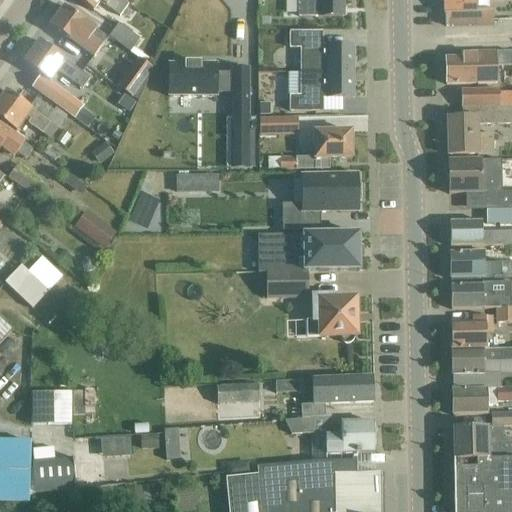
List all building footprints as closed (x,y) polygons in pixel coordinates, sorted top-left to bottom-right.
[(120,17),(127,6),(119,0),(77,0),(94,12),(101,3),(120,17)] [(299,0),(300,18),(320,18),(343,18),(343,0),(299,0)] [(476,7),(476,0),(440,0),(441,1),(444,3),(444,15),(445,15),(445,27),(493,26),(493,10),(481,10),(481,7),(476,7)] [(63,8),(49,28),(93,59),(101,47),(107,39),(87,25),(63,8)] [(130,53),(139,40),(117,25),(108,37),(130,53)] [(291,34),(290,34),(290,42),(290,49),(301,49),(301,73),(354,73),(354,48),(338,48),(322,48),(322,46),(322,34),(307,34),(291,34)] [(80,88),(87,77),(39,42),(23,63),(50,83),(57,72),(80,88)] [(443,81),(444,81),(446,83),(446,86),(495,86),(495,68),(511,67),(511,53),(462,55),(462,59),(446,59),(446,71),(443,73),(443,81)] [(144,88),(152,70),(145,66),(139,61),(124,82),(119,89),(132,99),(138,102),(144,88)] [(186,66),(169,66),(169,98),(194,98),(217,98),(217,94),(231,94),(232,94),(233,94),(233,98),(237,98),(249,98),(249,97),(249,81),(249,70),(239,70),(233,70),(233,71),(233,72),(233,74),(225,74),(217,74),(217,66),(200,66),(200,64),(193,64),(186,64),(186,66)] [(301,74),(287,74),(287,98),(291,98),(291,99),(291,106),(291,113),(310,113),(323,113),(323,104),(323,99),(340,99),(354,99),(354,82),(354,73),(301,73),(301,74)] [(70,98),(57,89),(55,91),(53,94),(49,101),(62,110),(75,119),(79,113),(83,108),(70,98)] [(462,92),(462,109),(499,108),(499,92),(462,92)] [(49,142),(67,118),(56,109),(54,113),(37,100),(30,110),(6,93),(0,101),(0,123),(16,135),(27,119),(31,122),(28,126),(49,142)] [(134,102),(124,95),(117,104),(128,111),(134,102)] [(270,105),(258,105),(258,116),(270,116),(270,105)] [(463,120),(447,120),(448,156),(494,155),(493,135),(478,135),(478,126),(500,126),(511,125),(511,107),(500,108),(462,109),(463,120)] [(77,119),(89,128),(96,118),(83,109),(77,119)] [(297,119),(260,119),(260,137),(297,137),(297,119)] [(0,127),(0,149),(0,150),(9,156),(13,159),(16,155),(25,161),(33,150),(0,127)] [(211,172),(213,143),(160,140),(160,130),(145,129),(142,167),(211,172)] [(280,158),(270,158),(270,169),(280,169),(297,169),(314,169),(314,170),(329,169),(329,161),(352,161),(352,133),(314,133),(314,158),(297,158),(280,158)] [(101,161),(112,153),(104,143),(93,151),(101,161)] [(445,167),(444,168),(444,175),(445,176),(448,178),(449,195),(502,193),(501,161),(448,162),(448,163),(445,167)] [(237,167),(238,185),(255,185),(255,166),(237,167)] [(44,187),(39,183),(17,167),(7,179),(35,199),(44,187)] [(293,188),(294,172),(270,171),(269,187),(293,188)] [(68,174),(62,182),(81,196),(87,189),(68,174)] [(283,205),(282,205),(282,206),(282,216),(283,223),(283,231),(283,232),(298,232),(319,232),(321,232),(321,223),(320,214),(327,214),(347,214),(358,213),(358,194),(358,176),(336,176),(302,177),(302,178),(302,197),(302,205),(292,205),(283,205)] [(193,177),(177,177),(177,193),(193,193),(193,177)] [(86,209),(74,227),(104,249),(117,232),(86,209)] [(511,209),(486,210),(487,225),(511,224),(511,209)] [(483,222),(449,222),(449,248),(511,246),(511,232),(483,233),(483,222)] [(238,274),(235,274),(235,280),(257,280),(257,286),(267,286),(267,299),(309,298),(308,273),(336,272),(360,272),(360,258),(363,258),(363,254),(363,249),(359,249),(359,235),(324,236),(258,236),(258,258),(258,274),(238,274)] [(484,253),(450,254),(450,280),(451,280),(482,279),(494,279),(499,279),(511,278),(511,263),(484,264),(484,253)] [(28,272),(21,266),(3,285),(32,310),(48,292),(62,277),(42,258),(28,272)] [(83,268),(87,272),(92,271),(95,267),(95,262),(91,259),(86,260),(82,263),(83,268)] [(483,286),(451,287),(451,310),(497,310),(511,309),(511,297),(510,297),(510,284),(483,284),(483,286)] [(355,313),(355,301),(334,300),(334,298),(313,298),(314,322),(307,322),(308,339),(357,339),(357,313),(355,313)] [(511,309),(497,310),(497,324),(511,323),(511,309)] [(452,352),(487,351),(486,334),(491,333),(491,318),(473,318),(473,323),(451,324),(452,336),(449,339),(448,339),(449,346),(452,349),(452,352)] [(305,319),(280,319),(280,338),(304,338),(305,319)] [(0,342),(10,331),(0,321),(0,342)] [(511,350),(487,351),(452,352),(453,391),(500,390),(500,375),(485,375),(485,363),(511,362),(511,350)] [(373,380),(299,381),(300,394),(308,394),(309,406),(302,407),(302,419),(322,418),(328,418),(328,405),(330,405),(373,404),(373,380)] [(285,391),(285,382),(276,383),(276,392),(285,391)] [(216,390),(218,405),(258,404),(258,388),(216,390)] [(500,390),(453,391),(453,418),(487,417),(487,407),(497,407),(497,403),(511,402),(511,389),(500,390)] [(71,394),(30,395),(31,427),(71,426),(71,394)] [(511,414),(489,415),(490,428),(511,427),(511,414)] [(302,420),(285,421),(291,436),(293,436),(310,436),(311,464),(313,464),(326,464),(325,456),(374,455),(373,423),(340,424),(340,431),(332,431),(331,418),(328,418),(322,418),(302,419),(302,420)] [(490,429),(453,430),(453,462),(511,460),(511,439),(502,439),(502,429),(490,429)] [(158,437),(141,438),(141,450),(158,450),(158,437)] [(243,456),(259,456),(259,440),(242,440),(243,456)] [(31,444),(0,443),(0,503),(28,504),(31,444)] [(32,461),(35,494),(75,490),(72,458),(32,461)] [(511,511),(511,460),(453,462),(454,511),(511,511)] [(379,511),(379,475),(356,475),(355,463),(326,464),(313,464),(311,464),(305,464),(257,469),(257,477),(225,480),(227,499),(228,511),(379,511)] [(157,485),(142,487),(144,507),(159,505),(157,485)] [(142,487),(126,488),(128,511),(132,511),(144,511),(144,507),(142,487)]
